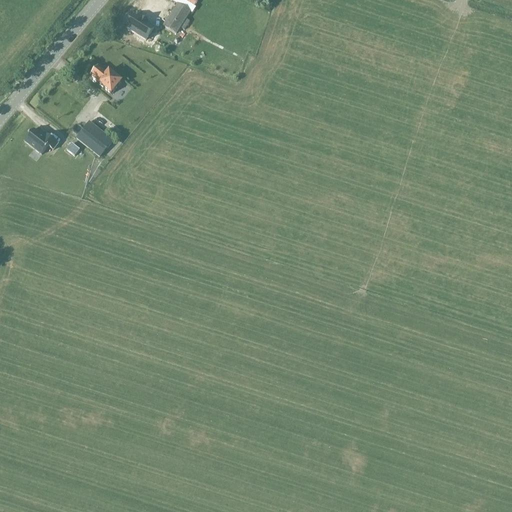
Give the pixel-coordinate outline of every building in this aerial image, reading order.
[(163,27),(176,35),(190,13),(177,5),(163,27)] [(154,29),(147,24),(148,23),(141,19),(141,20),(134,16),(126,28),(146,41),(154,29)] [(99,83),(98,84),(111,95),(122,82),(109,71),(108,71),(106,74),(98,67),(90,76),(99,83)] [(122,145),(137,125),(130,120),(115,139),(122,145)] [(76,139),(99,158),(113,141),(89,122),(76,139)] [(44,138),(33,130),(24,142),(41,156),(48,147),(53,151),(54,149),(58,144),(46,135),(44,137),(44,138)] [(79,151),(71,144),(66,151),(74,157),(79,151)]
